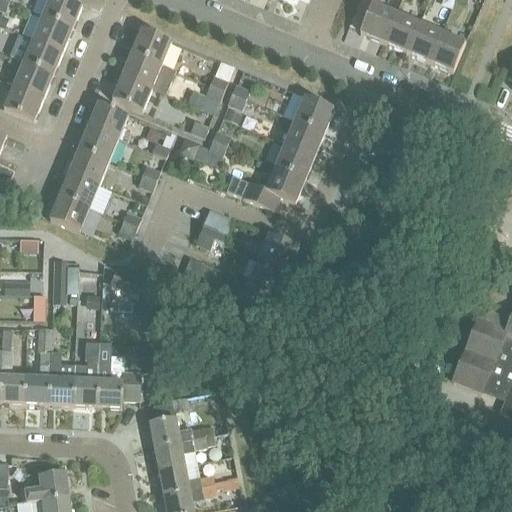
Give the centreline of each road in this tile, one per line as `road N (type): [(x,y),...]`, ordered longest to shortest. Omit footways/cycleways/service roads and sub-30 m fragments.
road 1 (residential): [(149,253),(177,190),(279,233),(304,233),(371,81)]
road 2 (residential): [(0,125),(46,144),(61,134),(115,0)]
road 3 (residential): [(127,511),(119,471),(98,449),(0,446)]
road 4 (residential): [(511,137),(371,81)]
road 5 (residential): [(306,55),(172,0)]
